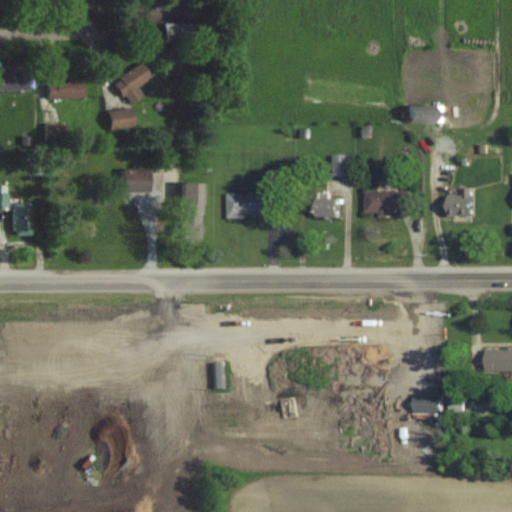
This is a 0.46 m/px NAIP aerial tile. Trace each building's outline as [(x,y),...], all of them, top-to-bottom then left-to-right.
[(202,23),(166,23),(166,44),(202,44),(202,23)] [(115,86),(133,105),(144,94),(139,89),(153,75),(140,61),(115,86)] [(0,69),(0,90),(29,91),(29,69),(0,69)] [(85,99),(85,81),(49,81),(49,99),(85,99)] [(409,107),(409,123),(440,123),(440,107),(409,107)] [(134,108),(109,111),(111,130),(136,127),(134,108)] [(59,136),(56,136),(56,128),(48,128),(48,141),(66,140),(66,127),(59,127),(59,136)] [(352,156),(336,156),(336,177),(352,177),(352,156)] [(152,192),(152,169),(124,169),(124,192),(152,192)] [(204,240),(204,184),(182,184),(182,240),(204,240)] [(0,210),(9,211),(9,187),(0,186),(0,210)] [(414,192),(368,192),(368,215),(399,215),(399,209),(414,209),(414,192)] [(280,194),(229,194),(229,218),(280,218),(280,194)] [(452,217),(476,217),(476,196),(452,196),(452,217)] [(319,218),(342,218),(342,199),(319,199),(319,218)] [(15,206),(15,236),(34,236),(34,206),(15,206)] [(511,332),(497,332),(497,378),(511,378),(511,332)] [(446,413),(446,394),(416,394),(416,413),(446,413)] [(467,401),(453,401),(453,415),(467,415),(467,401)]
